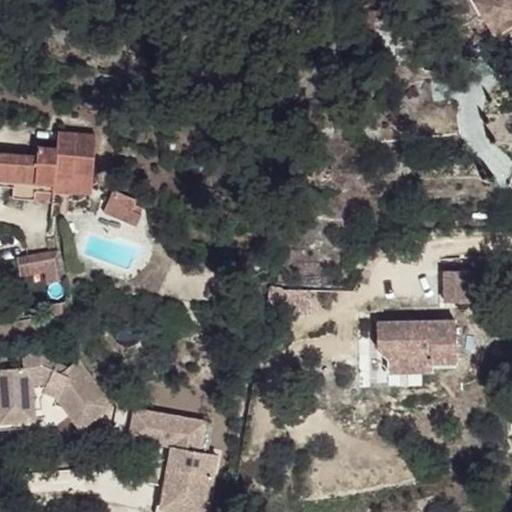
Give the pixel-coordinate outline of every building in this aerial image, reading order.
[(511,0),(474,0),(495,33),(511,23),(511,0)] [(511,23),(495,33),(500,43),(511,35),(511,23)] [(348,115),(335,119),(336,124),(339,133),(358,129),(355,117),(349,118),(348,115)] [(336,124),(321,127),(323,137),(339,133),(336,124)] [(39,157),(0,153),(0,180),(39,184),(56,185),(57,185),(58,179),(74,181),(74,193),(93,194),(98,136),(61,133),(59,150),(39,149),(39,157)] [(74,181),(58,179),(57,185),(56,185),(55,193),(74,195),(74,193),(74,181)] [(56,185),(39,184),(37,202),(54,203),(55,193),(56,185)] [(137,199),(114,190),(105,212),(128,223),(133,212),(137,199)] [(144,215),(133,212),(128,223),(139,226),(144,215)] [(58,247),(28,253),(34,284),(64,278),(58,247)] [(441,276),(442,307),(468,306),(467,275),(441,276)] [(452,326),(373,327),(374,352),(384,361),(385,376),(428,375),(428,367),(452,367),(452,326)] [(0,369),(0,431),(38,428),(36,411),(44,410),(44,399),(47,393),(59,399),(76,423),(86,416),(92,423),(114,405),(81,360),(70,367),(63,373),(43,366),(42,356),(24,357),(25,368),(0,369)] [(42,356),(43,366),(63,373),(70,367),(42,356)] [(207,511),(216,448),(208,447),(212,417),(132,406),(128,437),(163,442),(153,511),(207,511)] [(86,416),(76,423),(82,430),(92,423),(86,416)]
